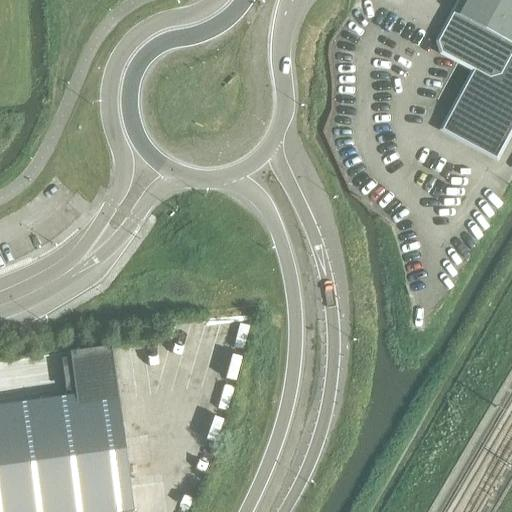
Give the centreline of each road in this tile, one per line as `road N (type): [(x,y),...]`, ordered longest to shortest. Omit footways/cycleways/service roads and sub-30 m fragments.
road 1 (secondary): [(284,511),(318,437),(333,343),(321,258),(273,143)]
road 2 (secondary): [(229,174),(262,201),(277,230),(295,333),(285,414),(245,511)]
road 3 (secondary): [(243,0),(211,28),(154,47),(132,75),(128,102),(139,144),(180,175)]
road 4 (secondary): [(217,0),(137,33),(117,52),(106,103),(115,137)]
road 5 (tertiary): [(51,283),(110,249),(180,175)]
road 6 (tertiary): [(115,137),(120,188),(85,248),(51,283)]
road 7 (secondary): [(273,143),(283,117),(282,25),(292,0)]
